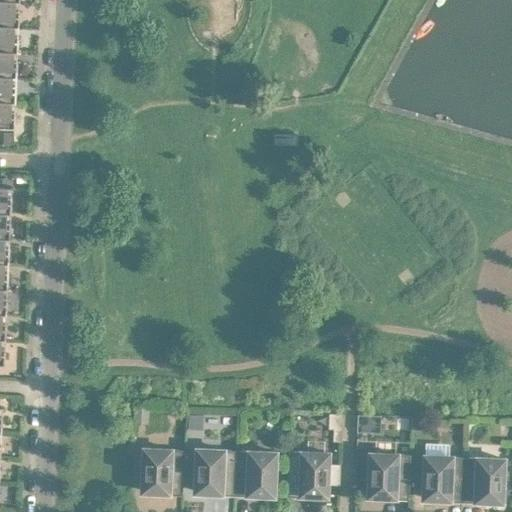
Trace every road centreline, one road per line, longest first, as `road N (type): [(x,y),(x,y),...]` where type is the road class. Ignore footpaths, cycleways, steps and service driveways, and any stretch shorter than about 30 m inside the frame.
road 1 (residential): [(44,511),(55,163)]
road 2 (residential): [(55,163),(65,0)]
